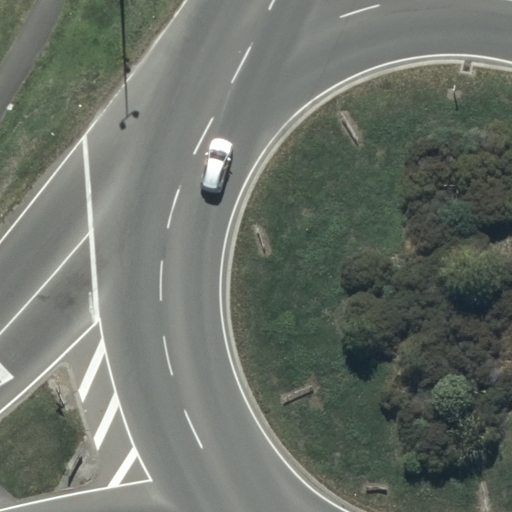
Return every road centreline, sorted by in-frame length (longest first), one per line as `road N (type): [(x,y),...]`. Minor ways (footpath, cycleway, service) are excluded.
road 1 (trunk): [(254,511),(195,441),(169,381),(155,316),(156,250),(171,185)]
road 2 (tertiary): [(0,334),(171,185)]
road 3 (trunk): [(171,185),(213,105),(243,70)]
road 4 (trunk): [(243,70),(282,36),(353,0)]
